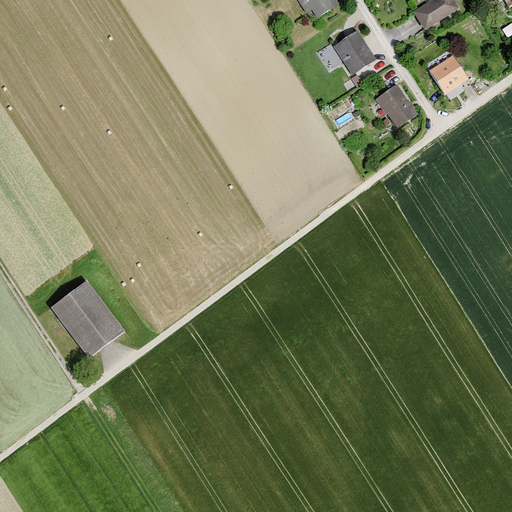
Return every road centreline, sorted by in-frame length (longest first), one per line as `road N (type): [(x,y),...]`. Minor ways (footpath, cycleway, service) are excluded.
road 1 (track): [(0,456),(440,128)]
road 2 (residential): [(357,0),(440,128),(511,76)]
road 3 (track): [(0,265),(83,393)]
